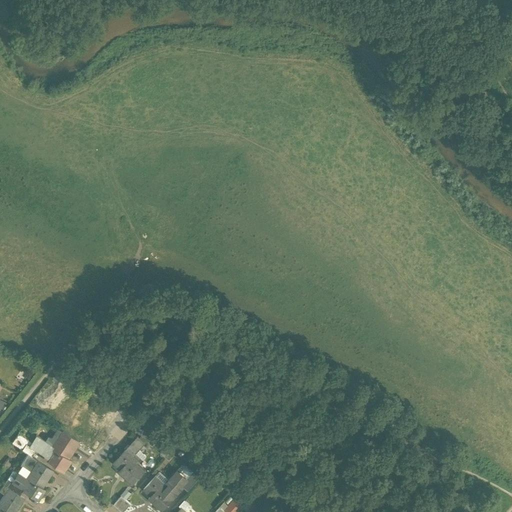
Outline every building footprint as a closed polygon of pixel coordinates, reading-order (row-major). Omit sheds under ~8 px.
[(51,386),(38,406),(42,409),(55,389),(51,386)] [(89,402),(78,419),(81,421),(74,431),(89,441),(96,431),(93,429),(105,412),(89,402)] [(63,431),(53,446),(36,435),(29,446),(28,446),(35,451),(48,459),(47,461),(63,471),(70,460),(67,458),(79,441),(63,431)] [(175,445),(156,432),(153,436),(166,446),(170,450),(175,445)] [(137,436),(113,463),(121,469),(118,472),(132,484),(144,470),(136,462),(141,458),(136,453),(145,443),(137,436)] [(29,446),(26,444),(21,450),(27,454),(31,457),(35,451),(28,446),(29,446)] [(166,446),(160,453),(164,457),(170,450),(166,446)] [(170,450),(164,457),(168,461),(174,454),(170,450)] [(52,471),(31,457),(27,454),(20,464),(30,471),(26,478),(18,473),(12,482),(23,489),(22,490),(24,492),(37,500),(44,490),(41,488),(52,471)] [(177,470),(175,473),(173,473),(169,478),(169,479),(166,482),(168,484),(167,486),(165,489),(173,497),(182,487),(183,486),(182,485),(187,480),(186,478),(186,477),(186,476),(181,471),(179,472),(177,470)] [(192,471),(187,477),(186,477),(186,478),(187,480),(182,485),(183,486),(182,487),(187,491),(199,478),(192,471)] [(167,486),(155,476),(143,489),(150,496),(148,498),(161,510),(173,497),(165,489),(167,486)] [(23,489),(12,482),(10,480),(6,486),(8,488),(19,495),(22,490),(23,489)] [(8,488),(0,499),(0,511),(14,511),(23,498),(19,495),(8,488)] [(121,496),(113,504),(118,508),(126,500),(121,496)] [(123,511),(130,504),(126,500),(118,508),(121,511),(123,511)]
